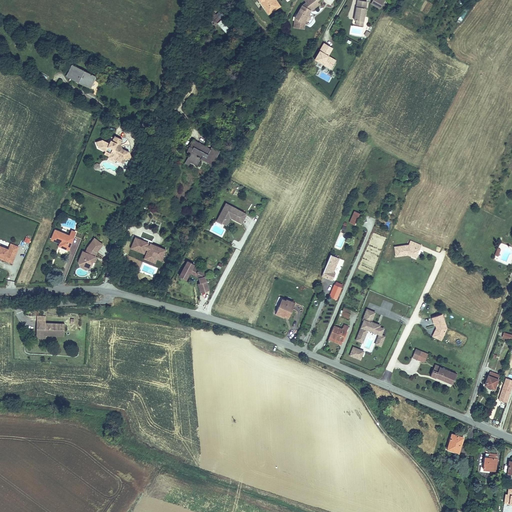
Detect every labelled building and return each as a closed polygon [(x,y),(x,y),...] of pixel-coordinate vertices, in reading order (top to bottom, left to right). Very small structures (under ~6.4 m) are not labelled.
[(260,0),(262,1),(261,2),(270,14),(280,7),(274,0),(260,0)] [(302,6),(295,18),(301,21),(302,19),(305,21),(306,20),(307,21),(309,20),(311,17),(310,15),(309,15),(309,13),(308,13),(310,10),(311,11),(319,4),(317,1),(318,0),(304,0),(307,2),(302,6)] [(367,1),(358,0),(357,0),(356,12),(357,12),(356,14),(355,14),(354,20),(356,20),(363,22),(367,1)] [(384,0),(373,0),(371,5),(381,10),(385,0),(384,0)] [(301,21),(295,18),(294,27),(304,28),(305,21),(302,19),(301,21)] [(228,36),(232,32),(222,21),(218,24),(228,36)] [(351,25),(350,35),(361,37),(363,27),(351,25)] [(331,47),(324,43),(315,59),(319,62),(323,64),(331,68),(335,62),(327,57),(328,56),(327,55),(331,47)] [(90,88),(96,77),(72,65),(66,76),(90,88)] [(119,144),(120,144),(122,139),(115,136),(112,141),(111,140),(109,143),(102,140),(96,142),(98,147),(105,151),(106,151),(108,146),(112,149),(110,155),(116,158),(117,156),(121,158),(122,158),(125,159),(131,157),(129,152),(122,148),(122,149),(120,148),(119,144)] [(190,153),(187,158),(191,160),(191,162),(197,165),(201,158),(203,159),(209,162),(212,164),(214,160),(219,152),(211,148),(210,149),(209,151),(206,149),(207,148),(193,140),(187,151),(190,153)] [(110,155),(112,149),(108,146),(106,151),(105,151),(104,154),(109,156),(108,158),(114,161),(115,159),(124,163),(125,159),(122,158),(121,158),(117,156),(116,158),(110,155)] [(224,207),(219,216),(227,220),(229,216),(230,217),(230,218),(242,223),(247,214),(229,205),(226,203),(224,207)] [(354,211),(349,222),(353,224),(358,213),(354,211)] [(227,220),(219,216),(217,220),(226,225),(230,218),(230,217),(229,216),(227,220)] [(68,249),(75,234),(71,232),(69,236),(55,230),(51,239),(60,243),(61,243),(62,243),(61,246),(68,249)] [(103,244),(94,238),(91,242),(99,248),(103,244)] [(149,244),(135,238),(131,250),(144,255),(146,250),(148,251),(144,260),(155,264),(157,260),(162,262),(167,250),(150,244),(149,245),(149,244)] [(409,245),(395,247),(396,256),(408,255),(408,253),(410,253),(417,256),(421,245),(410,241),(409,245)] [(93,258),(94,256),(95,256),(97,252),(99,248),(91,242),(87,247),(85,252),(83,251),(79,260),(84,261),(83,264),(87,265),(88,264),(91,266),(94,258),(93,258)] [(19,248),(11,245),(9,250),(0,246),(0,245),(0,244),(0,259),(12,265),(19,248)] [(333,272),(339,258),(331,255),(322,276),(332,280),(334,275),(332,274),(333,272)] [(90,267),(91,266),(88,264),(87,265),(83,264),(84,261),(79,260),(78,262),(80,267),(86,269),(90,267)] [(186,280),(190,272),(199,277),(201,283),(199,283),(201,292),(209,289),(206,281),(205,276),(204,276),(202,270),(193,266),(194,264),(188,261),(179,276),(186,280)] [(337,300),(343,285),(335,282),(329,297),(337,300)] [(281,307),(279,306),(276,312),(281,314),(282,312),(290,316),(292,309),(290,308),(293,302),(287,300),(286,301),(283,300),(281,307)] [(375,311),(366,308),(362,319),(363,319),(355,340),(363,343),(368,330),(378,334),(374,343),(381,346),(385,335),(382,334),(384,327),(380,325),(381,324),(372,320),(375,311)] [(436,328),(434,333),(442,337),(447,328),(442,314),(432,317),(435,325),(436,326),(437,326),(438,327),(436,328)] [(37,331),(45,331),(44,335),(45,335),(53,335),(53,333),(55,333),(55,335),(64,335),(64,324),(45,323),(45,322),(37,321),(37,331)] [(342,329),(334,326),(328,339),(341,344),(348,327),(344,325),(342,329)] [(303,341),(306,334),(305,334),(306,331),(301,329),(297,338),(303,341)] [(364,350),(352,346),(349,355),(360,359),(364,350)] [(421,351),(416,349),(412,357),(417,359),(421,351)] [(438,372),(433,370),(431,376),(435,378),(436,377),(452,384),(456,374),(440,367),(438,372)] [(490,372),(485,385),(494,389),(499,376),(490,372)] [(511,386),(511,378),(505,377),(498,399),(507,402),(511,386)] [(458,452),(460,443),(461,444),(463,437),(452,434),(447,449),(458,452)] [(495,471),(497,456),(489,455),(489,453),(485,453),(485,457),(483,469),(495,471)] [(511,509),(511,487),(507,487),(507,493),(505,492),(503,503),(511,503),(511,507),(511,509)]
